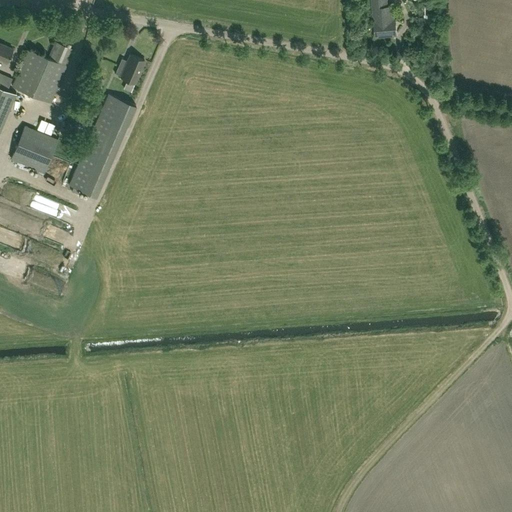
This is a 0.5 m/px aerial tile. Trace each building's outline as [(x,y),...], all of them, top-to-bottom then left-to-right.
[(374,21),(375,36),(396,34),(394,20),(393,20),(392,8),(386,9),(384,0),(372,0),(374,15),(376,15),(376,21),(374,21)] [(434,14),(426,14),(426,17),(419,18),(419,26),(433,26),(433,18),(434,18),(434,14)] [(54,40),(47,57),(27,48),(12,85),(50,101),(73,48),(54,40)] [(0,128),(16,92),(7,88),(12,78),(0,72),(0,58),(7,61),(12,48),(0,42),(0,128)] [(121,57),(115,73),(120,75),(120,76),(134,82),(144,59),(130,53),(127,60),(121,57)] [(93,83),(101,86),(104,79),(96,76),(93,83)] [(108,93),(69,184),(89,192),(119,120),(127,124),(136,104),(108,93)] [(96,116),(101,104),(89,99),(84,112),(96,116)] [(11,158),(44,172),(58,139),(24,125),(11,158)] [(78,221),(80,210),(54,205),(52,216),(78,221)]
